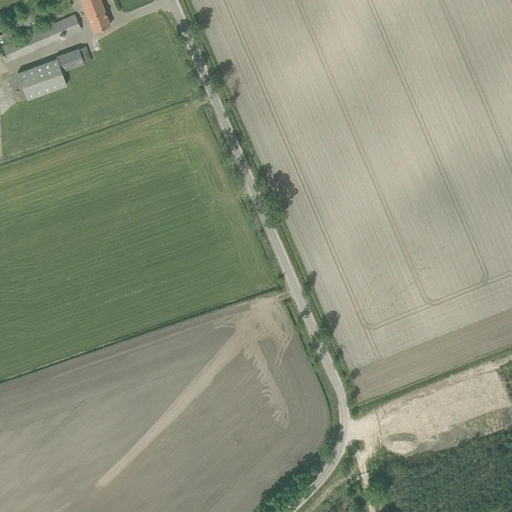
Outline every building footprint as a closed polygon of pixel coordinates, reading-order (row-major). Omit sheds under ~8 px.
[(50,19),(59,14),(58,11),(71,6),(68,0),(67,0),(0,27),(0,39),(51,19),(50,19)] [(80,0),(93,31),(100,28),(110,25),(100,0),(80,0)] [(74,14),(0,46),(0,51),(5,63),(81,30),(74,14)] [(91,43),(94,53),(100,51),(97,41),(91,43)] [(17,72),(27,100),(66,85),(62,72),(84,64),(78,48),(56,56),(56,58),(17,72)]
